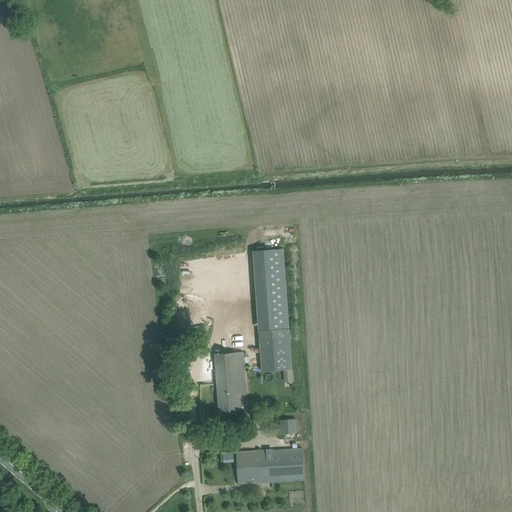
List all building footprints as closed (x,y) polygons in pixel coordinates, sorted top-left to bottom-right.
[(283,249),(254,251),(259,331),(267,331),(289,330),(289,329),(283,249)] [(276,371),(292,370),(290,337),(289,330),(267,331),(259,331),(262,372),(276,371)] [(243,352),(225,354),(215,354),(219,412),(239,411),(238,395),(246,395),(243,352)] [(296,420),(280,421),(281,435),(297,433),(296,420)] [(302,449),(246,452),(236,453),(238,484),(304,480),(302,449)] [(234,462),(233,452),(222,452),(223,462),(234,462)]
